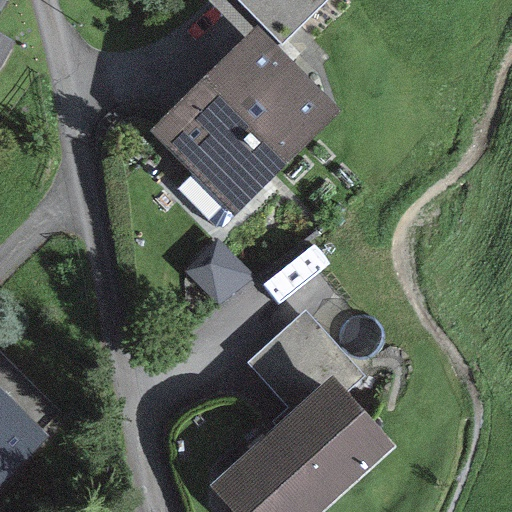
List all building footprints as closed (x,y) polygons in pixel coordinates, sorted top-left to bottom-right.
[(0,0),(0,66),(15,41),(0,32),(0,12),(7,0),(0,0)] [(327,0),(239,0),(282,44),(327,0)] [(232,218),(337,119),(254,32),(149,132),(232,218)] [(248,363),(293,412),(332,376),(347,392),(365,375),(306,310),(248,363)] [(0,360),(0,496),(68,426),(0,360)] [(231,511),(322,511),(395,447),(347,392),(332,376),(293,412),(209,486),(231,511)]
